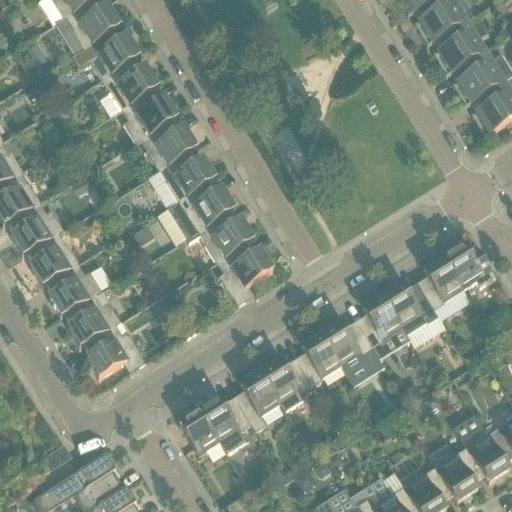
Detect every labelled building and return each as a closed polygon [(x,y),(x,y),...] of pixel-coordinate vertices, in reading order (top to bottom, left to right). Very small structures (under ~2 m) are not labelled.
[(49,0),(37,7),(52,31),(54,29),(63,24),(65,23),(68,21),(100,1),(98,0),(49,0)] [(403,0),(406,4),(400,7),(408,19),(407,20),(439,0),(403,0)] [(449,0),(439,0),(407,20),(407,21),(414,17),(419,26),(425,35),(419,38),(427,50),(426,50),(426,51),(466,26),(449,0)] [(63,24),(54,29),(73,60),(82,55),(119,32),(106,12),(101,15),(95,5),(100,2),(100,1),(68,21),(65,23),(63,24)] [(13,33),(6,23),(0,26),(0,33),(3,39),(13,33)] [(466,26),(426,51),(433,47),(438,56),(444,65),(438,68),(446,80),(445,81),(485,57),(466,26)] [(90,68),(101,85),(138,62),(125,42),(120,45),(114,35),(119,32),(82,55),(73,60),(71,61),(78,72),(90,68)] [(506,32),(497,38),(502,45),(511,40),(506,32)] [(21,58),(31,75),(45,66),(35,50),(21,58)] [(485,57),(445,81),(445,82),(452,78),(457,87),(463,96),(458,99),(465,111),(464,111),(464,112),(504,87),(503,87),(511,81),(511,78),(501,60),(490,66),(485,57)] [(108,96),(120,116),(157,93),(144,73),(139,76),(133,66),(138,63),(138,62),(101,85),(101,86),(103,85),(109,95),(108,96)] [(39,71),(31,76),(36,83),(44,78),(39,71)] [(43,79),(36,84),(43,95),(50,91),(43,79)] [(511,100),(504,87),(464,112),(471,109),(476,117),(482,126),(477,130),(484,141),(483,142),(483,143),(505,129),(510,137),(509,138),(509,139),(511,136),(511,100)] [(31,88),(22,94),(29,105),(38,99),(31,88)] [(135,149),(139,146),(176,123),(163,103),(158,107),(152,96),(157,93),(120,116),(122,115),(128,125),(123,129),(135,149)] [(63,110),(53,116),(60,127),(70,121),(63,110)] [(146,157),(158,177),(195,154),(182,134),(177,137),(171,127),(176,124),(176,123),(139,146),(139,147),(141,146),(147,156),(146,157)] [(0,190),(21,177),(8,157),(7,158),(1,148),(2,147),(0,148),(0,190)] [(148,183),(167,214),(214,184),(202,164),(196,168),(190,158),(195,154),(158,177),(148,183)] [(92,165),(85,170),(89,176),(96,172),(92,165)] [(0,225),(3,231),(40,208),(28,188),(26,189),(20,179),(21,178),(21,177),(0,190),(0,225)] [(88,180),(71,191),(73,193),(76,191),(81,200),(95,191),(88,180)] [(186,244),(196,238),(233,215),(220,195),(215,198),(209,188),(214,185),(214,184),(167,214),(186,244)] [(10,242),(22,261),(59,238),(63,236),(51,216),(45,220),(39,209),(40,208),(3,231),(9,228),(15,238),(10,242)] [(203,249),(215,268),(252,245),(240,226),(235,229),(228,219),(233,215),(196,238),(197,238),(198,237),(205,247),(203,249)] [(146,231),(133,240),(140,252),(153,243),(146,231)] [(29,272),(41,292),(78,269),(66,249),(64,250),(58,240),(59,239),(59,238),(22,261),(22,262),(28,259),(34,269),(29,272)] [(127,241),(119,246),(125,255),(132,251),(127,241)] [(252,245),(215,268),(216,269),(217,268),(224,278),(218,282),(231,302),(232,301),(238,311),(254,302),(248,291),(271,277),(259,256),(254,259),(247,249),(252,246),(252,245)] [(453,251),(440,259),(442,263),(463,295),(475,287),(479,293),(495,283),(478,255),(477,256),(477,257),(470,262),(462,250),(455,255),(453,251)] [(430,287),(419,293),(433,316),(438,323),(440,327),(471,308),(463,295),(442,263),(422,275),(430,287)] [(48,303),(60,323),(97,300),(101,297),(89,277),(83,281),(77,271),(78,270),(78,269),(41,292),(42,293),(47,289),(53,299),(48,303)] [(158,288),(144,297),(151,308),(165,299),(158,288)] [(392,289),(379,297),(402,333),(406,340),(426,328),(427,330),(438,323),(433,316),(419,293),(408,300),(401,288),(394,293),(392,289)] [(97,300),(60,323),(61,323),(66,320),(72,330),(67,333),(79,353),(116,330),(120,328),(108,308),(101,297),(97,300)] [(368,325),(358,331),(372,354),(383,347),(382,346),(402,333),(379,297),(378,297),(381,301),(361,313),(368,325)] [(426,328),(406,340),(410,347),(416,355),(446,335),(440,327),(438,323),(427,330),(426,328)] [(331,327),(318,335),(341,371),(360,359),(361,361),(372,354),(358,331),(347,338),(340,326),(333,331),(331,327)] [(116,330),(79,353),(80,354),(85,351),(91,361),(86,364),(99,384),(123,369),(129,379),(144,370),(138,360),(140,359),(127,338),(121,342),(115,332),(117,331),(116,330)] [(511,332),(493,344),(499,354),(508,349),(511,346),(511,332)] [(383,347),(372,354),(380,366),(410,347),(406,340),(402,333),(382,346),(383,347)] [(307,363),(297,369),(311,392),(322,385),(321,384),(341,371),(318,335),(317,335),(320,339),(300,351),(307,363)] [(360,359),(341,371),(355,394),(385,374),(380,366),(372,354),(361,361),(360,359)] [(257,373),(280,410),(284,417),(304,404),(300,399),(311,392),(297,369),(286,376),(279,364),(260,377),(257,373)] [(246,401),(236,408),(250,430),(254,437),(265,431),(260,422),(280,410),(257,373),(244,381),(247,385),(239,390),(246,401)] [(414,389),(399,398),(407,411),(421,402),(414,389)] [(434,399),(423,406),(430,416),(436,412),(438,405),(434,399)] [(196,411),(219,448),(226,460),(246,447),(239,437),(250,430),(236,408),(225,414),(218,403),(199,415),(196,411)] [(395,407),(394,412),(398,418),(407,412),(401,403),(395,407)] [(219,448),(196,411),(183,419),(185,423),(178,428),(199,460),(219,448)] [(454,435),(461,446),(482,433),(475,422),(454,435)] [(511,424),(486,440),(500,463),(511,456),(511,424)] [(387,427),(377,433),(383,443),(393,436),(387,427)] [(465,453),(454,460),(469,483),(480,476),(488,489),(494,485),(507,480),(508,481),(509,481),(507,477),(508,476),(500,463),(486,440),(482,433),(461,446),(465,453)] [(339,440),(330,449),(336,456),(346,448),(339,440)] [(63,450),(50,458),(51,460),(58,471),(69,464),(71,463),(63,450)] [(427,463),(433,473),(454,460),(448,450),(427,463)] [(336,458),(325,465),(332,476),(339,471),(341,465),(336,458)] [(55,511),(74,500),(81,511),(92,511),(99,508),(126,492),(126,491),(123,493),(112,476),(115,474),(105,459),(33,504),(38,511),(55,511)] [(433,473),(423,480),(437,503),(448,496),(456,509),(463,505),(476,500),(477,501),(478,501),(475,497),(477,496),(469,483),(454,460),(433,473)] [(324,466),(314,473),(318,480),(323,481),(330,477),(324,466)] [(386,493),(391,500),(398,511),(442,511),(423,480),(418,473),(397,486),(386,493)] [(307,476),(292,484),(301,499),(316,491),(307,476)] [(383,486),(386,493),(397,486),(393,480),(383,486)] [(350,505),(354,511),(355,511),(366,505),(370,511),(371,511),(391,500),(386,493),(383,486),(382,485),(350,505)] [(134,511),(133,508),(135,507),(126,492),(99,508),(92,511),(134,511)] [(344,494),(325,506),(329,511),(354,511),(350,505),(344,494)] [(370,511),(366,505),(355,511),(398,511),(391,500),(371,511),(370,511)] [(247,511),(241,502),(224,511),(247,511)]
